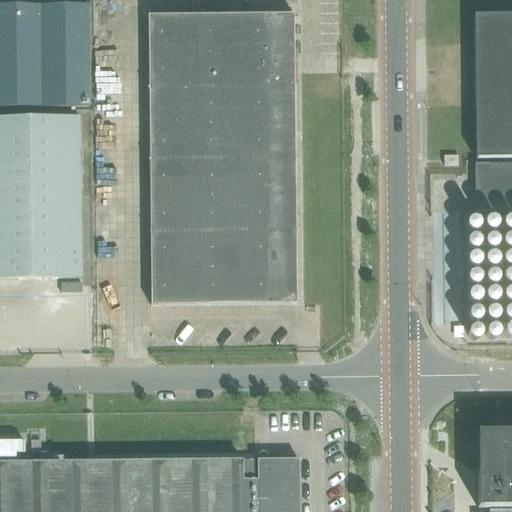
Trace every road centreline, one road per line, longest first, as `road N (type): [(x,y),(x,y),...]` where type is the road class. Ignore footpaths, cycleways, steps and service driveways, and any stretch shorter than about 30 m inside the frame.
road 1 (unclassified): [(0,370),(399,378)]
road 2 (tertiary): [(399,378),(395,0)]
road 3 (tertiary): [(401,511),(399,378)]
